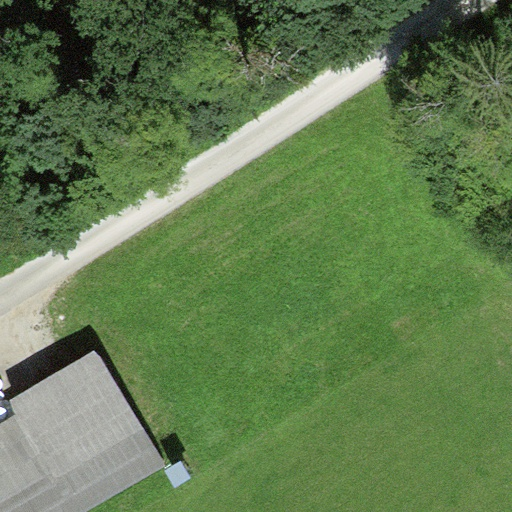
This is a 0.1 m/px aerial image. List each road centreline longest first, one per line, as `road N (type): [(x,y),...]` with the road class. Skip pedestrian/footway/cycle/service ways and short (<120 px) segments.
road 1 (track): [(461,0),(152,203)]
road 2 (unclassified): [(152,203),(0,296)]
